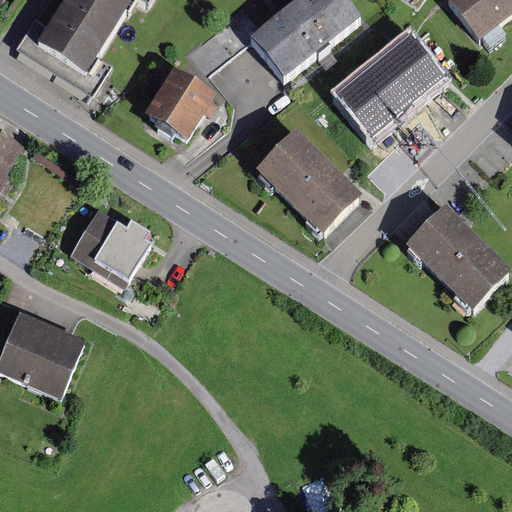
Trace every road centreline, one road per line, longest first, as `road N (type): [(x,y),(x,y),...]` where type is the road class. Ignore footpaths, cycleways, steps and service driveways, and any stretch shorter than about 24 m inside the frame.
road 1 (unclassified): [(0,263),(163,358),(234,435),(277,511)]
road 2 (tertiary): [(0,93),(312,291)]
road 3 (residential): [(312,291),(511,105)]
road 4 (tertiary): [(312,291),(511,418)]
